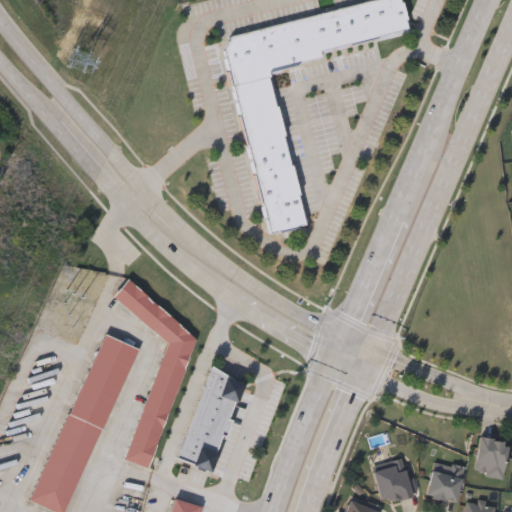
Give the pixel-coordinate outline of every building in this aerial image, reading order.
[(231,35),(365,0),(398,0),(406,30),(320,53),(321,58),(266,73),(305,226),(271,235),(223,50),(231,35)] [(111,289),(126,274),(193,334),(147,464),(125,452),(167,337),(111,289)] [(103,334),(136,349),(58,511),(26,497),(103,334)] [(209,368),(233,377),(244,382),(235,403),(232,402),(226,418),(231,420),(224,436),(219,434),(212,453),(217,455),(210,472),(192,465),(174,458),(209,368)] [(474,473),(479,437),(507,441),(502,477),(474,473)] [(411,497),(379,503),(373,468),(404,462),(411,497)] [(426,496),(432,463),(462,468),(456,501),(426,496)] [(168,511),(173,497),(201,505),(198,511),(168,511)] [(343,511),(348,499),(377,510),(376,511),(343,511)] [(493,504),(492,511),(462,511),(464,501),(493,504)]
